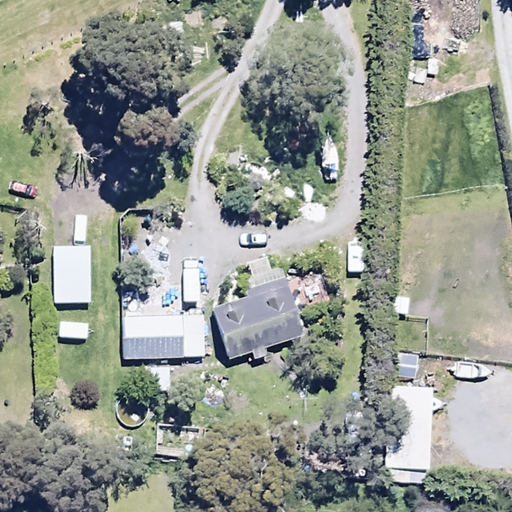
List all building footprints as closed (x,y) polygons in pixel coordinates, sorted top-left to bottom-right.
[(328,297),(321,275),(298,283),(306,304),(328,297)] [(214,302),(231,358),(250,352),(252,359),(265,355),(263,348),(301,336),(284,280),(214,302)] [(204,311),(121,313),(122,360),(205,358),(204,311)] [(168,370),(149,371),(150,396),(170,396),(168,370)] [(431,387),(389,385),(386,455),(429,457),(431,387)]
